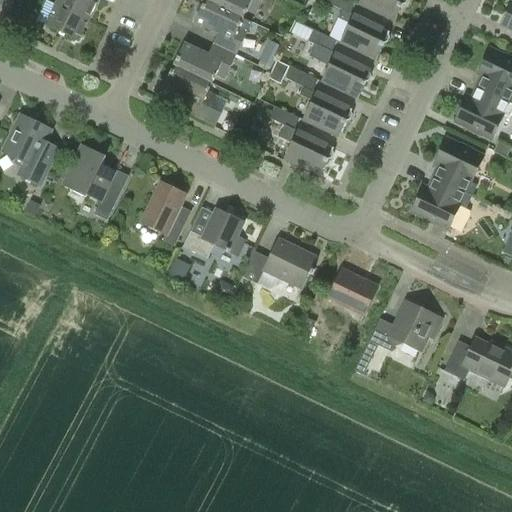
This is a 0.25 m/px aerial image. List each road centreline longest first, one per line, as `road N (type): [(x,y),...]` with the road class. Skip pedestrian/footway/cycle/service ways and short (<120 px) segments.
road 1 (residential): [(361,236),(110,120)]
road 2 (residential): [(473,0),(361,236)]
road 3 (residential): [(511,303),(361,236)]
road 4 (residential): [(110,120),(166,0)]
road 5 (residential): [(110,120),(0,67)]
